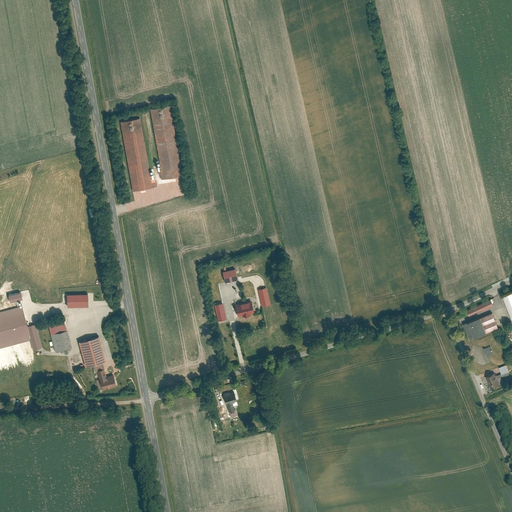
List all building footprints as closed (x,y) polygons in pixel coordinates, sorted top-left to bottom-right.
[(172,105),(153,109),(164,178),(184,175),(172,105)] [(142,118),(122,121),(134,189),(154,185),(142,118)] [(237,268),(224,271),(227,281),(239,278),(237,268)] [(268,287),(259,289),(263,306),(272,304),(268,287)] [(23,290),(10,293),(12,301),(25,297),(23,290)] [(89,293),(67,294),(67,306),(89,306),(89,293)] [(468,311),(470,315),(484,309),(485,310),(496,305),(493,299),(468,311)] [(253,300),(237,304),(239,315),(244,314),(245,315),(253,313),(253,312),(256,311),(253,300)] [(224,302),(216,304),(220,319),(228,318),(224,302)] [(23,305),(0,310),(0,347),(33,339),(29,325),(23,305)] [(465,324),(471,339),(501,327),(495,312),(465,324)] [(66,320),(50,324),(53,333),(69,329),(66,320)] [(36,323),(29,325),(33,339),(35,348),(43,346),(36,323)] [(53,333),(52,334),(57,351),(73,346),(69,329),(53,333)] [(101,335),(81,340),(88,365),(108,359),(101,335)] [(496,353),(493,344),(486,347),(489,356),(496,353)] [(497,371),(487,375),(492,387),(508,380),(507,376),(511,374),(507,364),(501,367),(503,373),(498,375),(497,371)] [(102,377),(108,376),(106,368),(100,369),(102,377)] [(108,376),(102,377),(105,388),(118,385),(115,374),(108,376)] [(236,391),(225,394),(227,403),(234,401),(239,400),(236,391)] [(236,409),(234,401),(227,403),(230,411),(236,409)]
